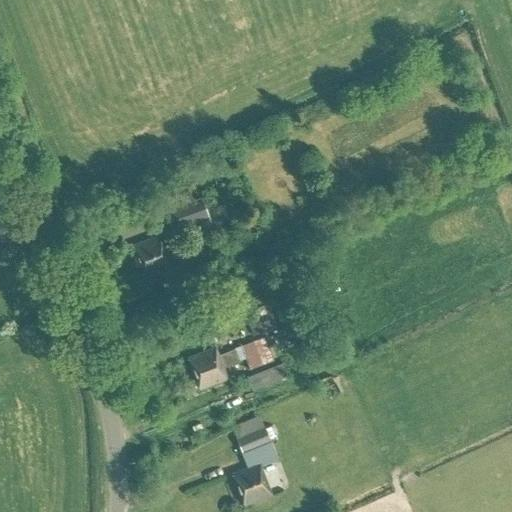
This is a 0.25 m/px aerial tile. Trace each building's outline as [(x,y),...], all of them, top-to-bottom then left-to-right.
[(171,231),(209,218),(203,199),(165,212),(171,231)] [(143,277),(171,267),(160,235),(132,244),(143,277)] [(243,313),(251,334),(275,325),(267,303),(264,304),(262,297),(245,303),(248,311),(243,313)] [(249,368),(273,360),(264,336),(241,345),(249,368)] [(218,355),(215,346),(187,357),(200,389),(227,378),(223,367),(240,361),(234,349),(218,355)] [(247,376),(251,389),(288,375),(283,362),(247,376)] [(263,426),(236,438),(242,453),(243,452),(242,451),(269,441),(263,426)] [(243,505),(271,495),(261,466),(279,458),(271,440),(269,441),(242,451),(243,452),(248,467),(232,473),(243,505)]
